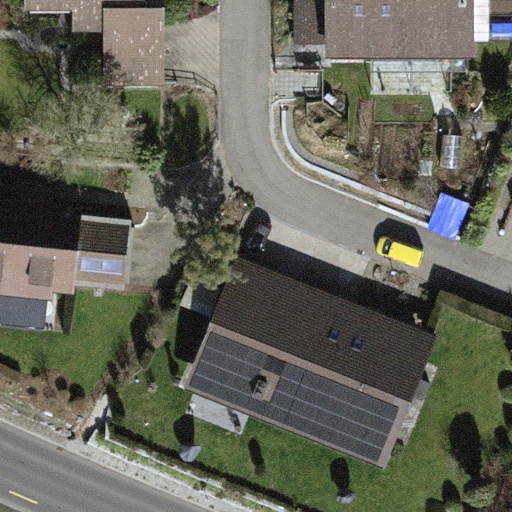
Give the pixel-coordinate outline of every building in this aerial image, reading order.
[(28,0),(28,2),(78,2),(78,24),(141,24),(140,0),(28,0)] [(140,0),(141,24),(78,24),(78,37),(107,36),(106,81),(161,81),(161,0),(140,0)] [(299,0),(299,41),(332,41),(332,47),(469,47),(468,0),(299,0)] [(136,219),(0,206),(0,290),(33,294),(34,281),(129,290),(136,219)] [(421,343),(246,274),(203,382),(379,451),(421,343)] [(206,312),(215,289),(192,281),(183,303),(206,312)]
